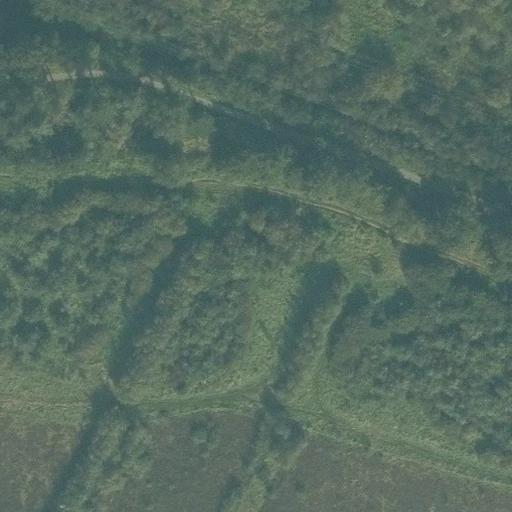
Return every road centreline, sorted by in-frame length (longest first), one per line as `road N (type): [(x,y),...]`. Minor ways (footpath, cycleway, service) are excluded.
road 1 (track): [(511,286),(311,197),(0,174)]
road 2 (track): [(511,473),(464,466),(272,400),(83,400),(0,388)]
road 3 (track): [(329,420),(323,369),(350,292),(350,278),(338,270),(322,276),(260,400)]
road 4 (track): [(15,0),(124,48),(127,77)]
